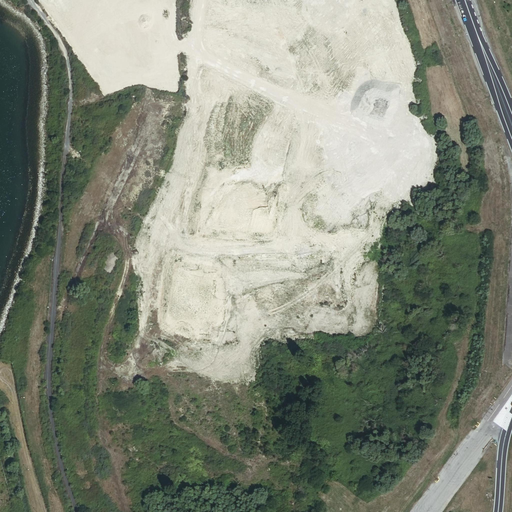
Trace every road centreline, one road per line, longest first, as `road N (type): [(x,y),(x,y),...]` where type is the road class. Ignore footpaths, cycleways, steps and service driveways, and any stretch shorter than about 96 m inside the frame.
road 1 (tertiary): [(511,125),(464,0)]
road 2 (track): [(13,393),(44,511)]
